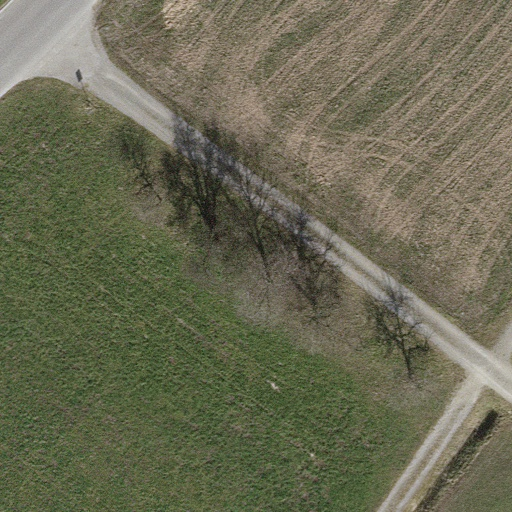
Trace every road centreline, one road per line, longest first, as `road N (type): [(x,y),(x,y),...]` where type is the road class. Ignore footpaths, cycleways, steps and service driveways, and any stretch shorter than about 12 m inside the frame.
road 1 (track): [(32,23),(511,386)]
road 2 (track): [(392,511),(511,341)]
